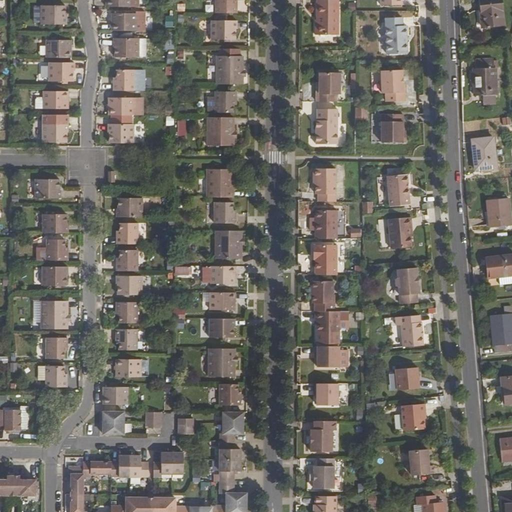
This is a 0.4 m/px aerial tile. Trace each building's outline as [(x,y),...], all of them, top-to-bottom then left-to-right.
[(215,0),(215,13),(237,14),(237,0),(234,1),(233,0),(215,0)] [(338,0),(316,0),(317,23),(315,23),(315,35),(338,35),(338,0)] [(499,0),(477,0),(481,27),(503,24),(499,0)] [(66,17),(65,17),(65,6),(41,6),(41,24),(66,24),(66,17)] [(137,14),(111,13),(111,31),(137,31),(137,14)] [(387,54),(407,53),(406,25),(402,26),(402,17),(385,17),(387,54)] [(211,40),(235,39),(235,29),(237,29),(236,21),(211,21),(211,40)] [(114,46),(114,57),(138,57),(138,38),(113,38),(113,46),(114,46)] [(74,40),(49,40),(49,58),(74,58),(74,40)] [(216,56),(216,84),(242,84),(242,76),(242,71),(242,56),(240,56),(219,56),(216,56)] [(492,58),(475,59),(475,67),(473,67),(474,93),(482,93),(494,93),(495,93),(494,66),(492,66),(492,58)] [(50,63),(49,82),(74,82),(74,71),(75,71),(75,63),(50,63)] [(113,91),(132,91),(143,91),(143,71),(132,70),(116,70),(116,78),(113,78),(113,91)] [(386,101),(405,101),(405,91),(403,91),(403,84),(402,70),(381,71),(382,93),(386,93),(386,101)] [(316,85),(316,102),(337,102),(337,94),(340,94),(340,73),(319,72),(319,85),(316,85)] [(43,90),(43,108),(68,108),(68,91),(43,90)] [(215,112),(233,113),(233,105),(236,105),(236,92),(215,92),(215,97),(215,111),(215,112)] [(494,101),(494,93),(482,93),(482,102),(494,101)] [(211,111),(215,111),(215,97),(212,97),(212,96),(207,95),(206,97),(206,101),(207,101),(207,107),(206,107),(206,111),(207,113),(212,113),(211,111)] [(133,115),(133,98),(108,98),(108,115),(133,115)] [(133,115),(144,115),(144,98),(133,98),(133,115)] [(175,106),(165,106),(166,116),(175,116),(175,106)] [(367,108),(355,108),(355,119),(367,119),(367,108)] [(317,144),(337,145),(337,109),(319,109),(319,121),(317,121),(317,144)] [(381,114),(381,142),(405,142),(405,134),(403,134),(403,114),(381,114)] [(66,135),(68,135),(68,115),(43,115),(42,143),(55,143),(60,143),(66,143),(66,135)] [(233,118),(207,118),(207,146),(233,146),(233,138),(233,133),(233,118)] [(185,136),(186,120),(177,120),(177,136),(185,136)] [(108,124),(108,135),(110,135),(110,143),(116,143),(120,143),(133,143),(133,125),(108,124)] [(493,136),(473,138),(476,168),(497,165),(493,136)] [(318,202),(335,202),(335,168),(316,168),(313,170),(313,175),(315,177),(315,184),(315,194),(318,194),(318,202)] [(207,169),(207,197),(233,198),(233,183),(233,178),(233,170),(207,169)] [(387,176),(390,206),(410,204),(407,174),(387,176)] [(60,198),(60,190),(58,190),(59,180),(35,180),(34,198),(60,198)] [(507,197),(487,198),(489,225),(510,223),(507,197)] [(117,217),(142,217),(142,199),(118,198),(118,209),(117,209),(117,217)] [(371,202),(363,202),(363,213),(371,213),(371,202)] [(214,223),(235,223),(235,210),(232,210),(232,203),(214,203),(214,223)] [(315,210),(315,239),(337,239),(337,210),(315,210)] [(42,233),(68,233),(68,225),(67,225),(67,215),(42,215),(42,233)] [(391,249),(412,247),(410,234),(410,227),(412,227),(411,217),(388,219),(391,249)] [(116,244),(138,244),(137,223),(119,223),(119,231),(116,231),(116,244)] [(361,236),(360,228),(350,228),(350,237),(361,236)] [(241,231),(215,231),(215,259),(241,259),(241,245),(241,239),(241,231)] [(46,261),(67,261),(68,248),(65,248),(65,240),(46,240),(46,249),(46,261)] [(315,259),(315,275),(337,275),(337,245),(313,244),(313,256),(315,256),(315,259)] [(46,261),(46,249),(37,249),(37,260),(46,261)] [(116,271),(137,271),(138,250),(119,250),(119,258),(116,258),(116,271)] [(511,253),(486,256),(487,275),(498,274),(511,272),(511,253)] [(174,266),(174,275),(191,275),(191,266),(174,266)] [(234,267),(209,266),(209,284),(234,284),(234,267)] [(66,275),(67,275),(67,267),(41,267),(41,286),(65,286),(66,275)] [(417,268),(397,269),(398,277),(397,277),(396,279),(396,286),(398,287),(399,287),(400,304),(417,303),(416,294),(419,294),(417,268)] [(499,282),(511,280),(511,272),(498,274),(499,282)] [(116,276),(116,284),(117,284),(117,295),(141,295),(141,276),(116,276)] [(315,311),(334,311),(334,294),(333,294),(333,281),(313,281),(312,303),(314,303),(314,311),(315,311)] [(234,293),(209,293),(209,310),(234,310),(234,293)] [(41,329),(67,329),(67,315),(67,309),(67,301),(41,301),(41,329)] [(137,302),(116,302),(116,315),(119,315),(119,323),(137,323),(137,302)] [(173,309),(173,318),(184,319),(185,310),(173,309)] [(511,318),(511,310),(491,312),(495,350),(511,348),(511,318)] [(317,344),(339,344),(339,312),(334,311),(315,311),(315,320),(317,320),(317,324),(317,344)] [(403,347),(423,345),(421,322),(420,322),(419,315),(395,317),(396,326),(401,325),(403,347)] [(235,319),(210,319),(209,338),(222,338),(227,338),(233,338),(233,327),(235,327),(235,319)] [(137,329),(116,329),(116,342),(119,342),(119,350),(137,350),(137,329)] [(67,338),(46,338),(46,359),(64,359),(64,352),(67,352),(67,338)] [(316,367),(338,367),(338,346),(314,346),(313,354),(316,355),(316,367)] [(234,349),(208,349),(208,377),(234,377),(234,362),(234,357),(234,349)] [(116,361),(115,378),(140,378),(141,361),(116,361)] [(45,387),(67,387),(67,374),(64,374),(64,366),(46,366),(45,381),(45,387)] [(397,390),(419,388),(417,368),(395,369),(397,390)] [(511,374),(502,375),(503,385),(505,385),(506,401),(511,400),(511,374)] [(312,394),(311,383),(301,384),(301,394),(312,394)] [(237,384),(219,384),(219,405),(240,405),(241,392),(237,392),(237,384)] [(338,405),(338,384),(314,384),(314,392),(316,392),(316,396),(317,405),(338,405)] [(103,393),(103,405),(128,405),(128,387),(103,387),(103,393)] [(403,431),(425,428),(424,418),(424,412),(426,412),(425,403),(401,406),(403,431)] [(20,410),(0,409),(0,426),(5,426),(5,430),(6,430),(12,430),(12,426),(20,426),(20,410)] [(125,412),(103,412),(103,433),(125,433),(125,412)] [(162,412),(147,412),(147,428),(162,428),(162,412)] [(243,413),(222,413),(222,434),(219,433),(219,493),(225,493),(225,505),(225,511),(245,511),(246,493),(233,493),(234,471),(240,471),(240,449),(234,449),(234,434),(243,434),(243,413)] [(194,419),(180,419),(179,434),(194,434),(194,419)] [(311,451),(332,451),(332,430),(335,430),(335,421),(314,421),(314,429),(311,429),(311,436),(311,443),(311,451)] [(511,436),(502,437),(503,458),(511,457),(511,436)] [(411,475),(433,473),(433,465),(429,465),(428,449),(409,451),(411,475)] [(159,474),(181,474),(182,453),(159,453),(159,462),(152,462),(152,476),(159,477),(159,474)] [(81,511),(82,476),(90,476),(90,473),(110,473),(110,476),(147,476),(147,462),(139,462),(139,456),(117,456),(117,462),(81,462),(81,466),(67,466),(67,474),(69,474),(69,511),(81,511)] [(314,488),(334,489),(334,459),(318,459),(318,466),(314,466),(314,473),(314,480),(314,488)] [(0,495),(36,496),(36,479),(20,479),(20,476),(7,475),(7,479),(0,479),(0,495)] [(511,511),(511,493),(503,494),(503,511),(511,511)] [(443,511),(443,502),(435,503),(435,495),(421,497),(422,505),(431,504),(431,511),(443,511)] [(335,511),(336,496),(315,496),(315,505),(315,511),(313,511),(335,511)] [(125,506),(109,505),(109,511),(225,511),(225,505),(210,505),(210,507),(189,507),(189,506),(173,506),(173,497),(125,497),(125,506)]
